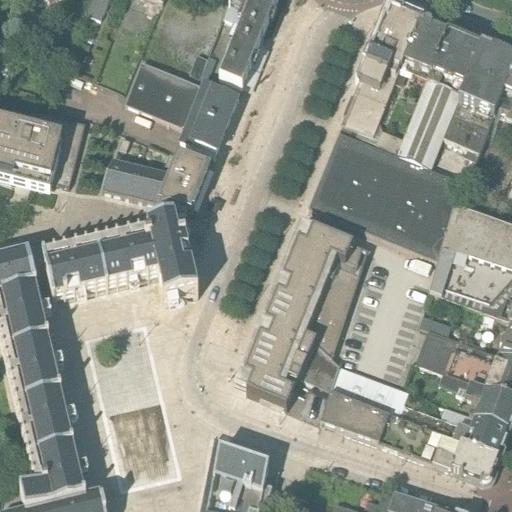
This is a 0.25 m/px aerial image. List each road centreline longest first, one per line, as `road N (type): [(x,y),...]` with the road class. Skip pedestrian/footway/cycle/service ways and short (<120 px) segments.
road 1 (residential): [(480,511),(203,414),(186,367),(204,320)]
road 2 (unclassified): [(204,320),(321,32),(348,0)]
